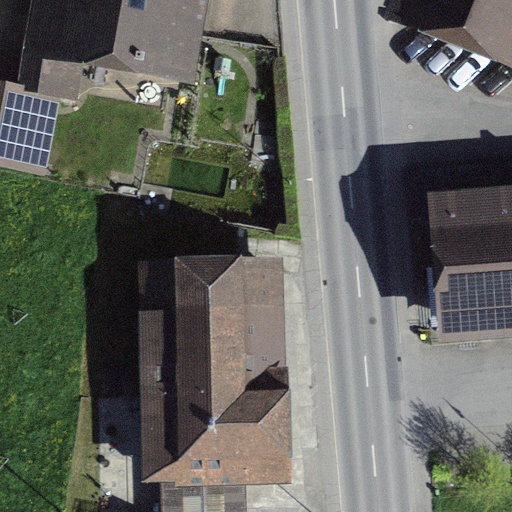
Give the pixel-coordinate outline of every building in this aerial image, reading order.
[(69,0),(66,23),(34,18),(22,90),(36,92),(73,99),(79,57),(181,73),(193,0),(69,0)] [(511,0),(415,0),(410,15),(511,54),(511,0)] [(36,92),(22,90),(0,85),(0,165),(21,170),(36,92)] [(454,328),(511,324),(511,210),(445,215),(454,328)] [(169,511),(238,511),(237,477),(272,476),(272,462),(277,462),(273,271),(160,274),(148,319),(150,465),(168,465),(169,511)]
